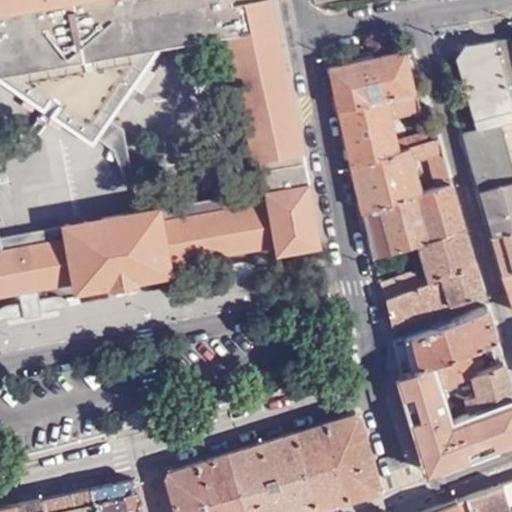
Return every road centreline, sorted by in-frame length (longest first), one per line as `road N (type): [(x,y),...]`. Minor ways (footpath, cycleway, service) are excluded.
road 1 (residential): [(294,34),(383,388)]
road 2 (unknown): [(0,332),(207,299),(345,255)]
road 3 (residential): [(502,330),(410,18)]
road 4 (residential): [(143,455),(383,388)]
road 5 (residential): [(0,486),(143,455)]
